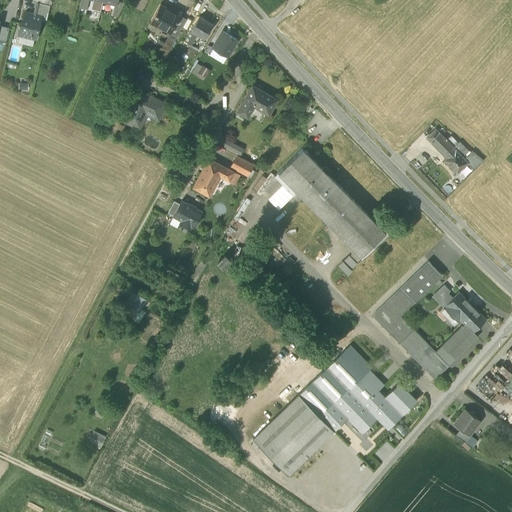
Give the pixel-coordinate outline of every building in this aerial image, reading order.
[(80,0),(79,7),(86,9),(88,0),(80,0)] [(102,1),(98,0),(92,0),(91,9),(100,11),(102,1)] [(112,15),(117,17),(124,3),(116,1),(115,4),(112,15)] [(35,10),(48,13),(50,5),(49,5),(37,2),(35,10)] [(170,32),(171,33),(180,16),(181,13),(174,9),(172,12),(160,5),(151,22),(170,32)] [(35,10),(34,14),(41,15),(40,19),(46,20),(48,13),(35,10)] [(24,12),(23,19),(22,23),(21,23),(18,34),(19,35),(34,38),(36,39),(40,19),(41,15),(34,14),(29,13),(29,14),(24,12)] [(169,35),(175,39),(186,19),(180,16),(171,33),(170,32),(169,35)] [(190,31),(197,35),(204,39),(213,25),(199,16),(190,31)] [(9,28),(0,25),(0,42),(5,43),(9,28)] [(191,45),(197,35),(190,31),(184,42),(191,45)] [(211,47),(213,48),(223,31),(221,31),(211,47)] [(236,40),(223,31),(213,48),(226,56),(236,40)] [(34,38),(19,35),(17,43),(32,47),(34,38)] [(175,39),(169,35),(165,43),(171,47),(175,39)] [(151,55),(164,60),(171,47),(165,43),(159,40),(151,55)] [(238,40),(236,40),(226,56),(228,58),(238,40)] [(238,112),(247,117),(254,106),(268,114),(277,100),(252,86),(238,112)] [(123,121),(139,129),(146,114),(158,120),(165,104),(137,90),(130,106),(123,121)] [(458,142),(453,147),(435,129),(426,138),(446,158),(443,161),(456,173),(466,163),(467,163),(463,159),(469,153),(458,142)] [(222,145),(236,153),(239,147),(225,139),(222,145)] [(385,232),(321,168),(302,148),(278,173),(297,192),(361,256),(385,232)] [(466,163),(473,170),(483,161),(471,151),(469,153),(463,159),(467,163),(466,163)] [(231,167),(247,176),(253,164),(237,156),(231,167)] [(192,187),(209,196),(217,181),(211,179),(214,173),(220,176),(229,181),(233,171),(208,158),(192,187)] [(211,179),(217,181),(220,176),(214,173),(211,179)] [(279,210),(294,195),(284,184),(268,198),(279,210)] [(179,223),(189,228),(190,225),(193,227),(201,211),(181,200),(179,203),(173,216),(181,220),(179,223)] [(167,213),(173,216),(179,203),(174,201),(167,213)] [(222,262),(227,268),(236,259),(230,254),(222,262)] [(348,255),(340,267),(350,274),(358,262),(348,255)] [(428,261),(401,288),(414,302),(442,275),(428,261)] [(432,296),(438,302),(447,293),(449,291),(444,285),(432,296)] [(400,316),(414,302),(401,288),(372,316),(399,343),(413,329),(400,316)] [(446,305),(446,306),(460,319),(464,324),(473,332),(485,319),(459,292),(452,298),(446,305)] [(452,298),(447,293),(438,302),(443,308),(446,305),(452,298)] [(457,322),(444,308),(446,306),(446,305),(443,308),(440,312),(454,326),(458,322),(457,322)] [(460,319),(446,306),(444,308),(457,322),(460,319)] [(464,324),(436,352),(435,352),(448,365),(477,336),(473,332),(464,324)] [(436,352),(413,329),(399,343),(434,379),(449,365),(448,365),(435,352),(436,352)] [(288,475),(348,417),(376,389),(378,391),(383,385),(369,370),(372,367),(350,345),(253,439),(261,447),(288,475)] [(511,365),(502,358),(494,368),(511,381),(511,379),(511,365)] [(384,397),(378,391),(376,389),(348,417),(362,432),(377,418),(380,415),(382,413),(385,416),(383,418),(390,426),(416,401),(399,383),(390,392),(384,397)] [(460,428),(467,434),(468,433),(479,419),(465,409),(454,424),(460,428)] [(383,418),(380,415),(377,418),(387,429),(390,426),(383,418)] [(455,435),(465,442),(470,435),(468,433),(467,434),(460,428),(455,435)] [(478,441),(470,435),(465,442),(472,448),(478,441)] [(261,447),(253,439),(248,444),(256,453),(261,447)]
